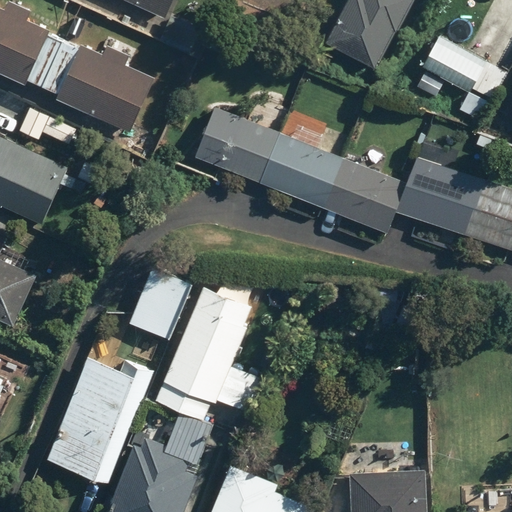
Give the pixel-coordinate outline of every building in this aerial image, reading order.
[(124,0),(167,20),(172,10),(176,0),(124,0)] [(347,0),(327,35),(377,64),(414,0),(347,0)] [(0,4),(0,69),(28,83),(31,77),(60,91),(83,44),(0,4)] [(443,35),(426,64),(469,89),(486,60),(443,35)] [(83,44),(60,91),(59,94),(132,129),(157,76),(129,62),(133,53),(112,42),(107,52),(84,41),(83,44)] [(344,155),(352,135),(305,116),(297,136),(217,104),(197,153),(390,231),(399,207),(410,181),(344,155)] [(0,199),(42,221),(62,181),(82,191),(86,183),(101,190),(111,169),(65,147),(58,161),(0,131),(0,199)] [(426,137),(401,208),(511,245),(511,182),(449,161),(454,146),(426,137)] [(0,313),(19,322),(43,271),(32,265),(36,255),(1,239),(0,240),(0,313)] [(127,299),(137,303),(130,318),(171,336),(196,278),(155,260),(150,272),(140,268),(127,299)] [(258,301),(206,280),(158,397),(210,419),(220,395),(250,407),(265,371),(235,359),(258,301)] [(422,306),(389,292),(376,323),(409,337),(422,306)] [(155,370),(106,349),(60,463),(109,483),(155,370)] [(0,395),(9,376),(0,371),(0,395)] [(140,428),(136,438),(107,511),(188,511),(203,474),(189,469),(197,450),(140,428)] [(286,480),(235,460),(215,511),(319,511),(322,506),(282,491),(286,480)] [(433,511),(433,470),(354,470),(353,511),(433,511)]
